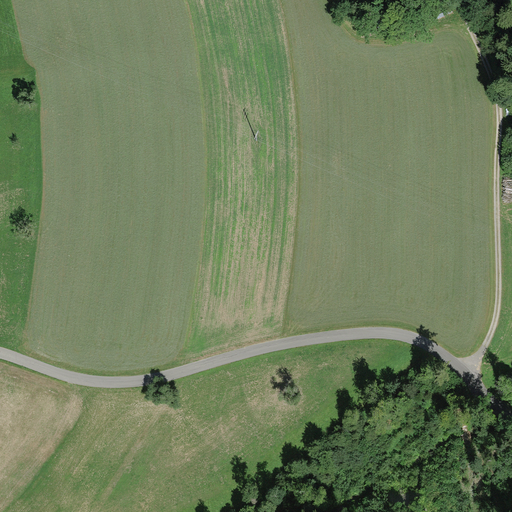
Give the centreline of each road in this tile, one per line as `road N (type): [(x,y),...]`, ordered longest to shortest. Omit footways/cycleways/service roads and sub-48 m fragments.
road 1 (residential): [(0,352),(75,379),(126,384),(266,347),(381,332),(426,342),(511,421)]
road 2 (track): [(462,376),(487,341),(497,304),(500,121),(460,0)]
road 3 (track): [(473,387),(463,399),(475,511)]
